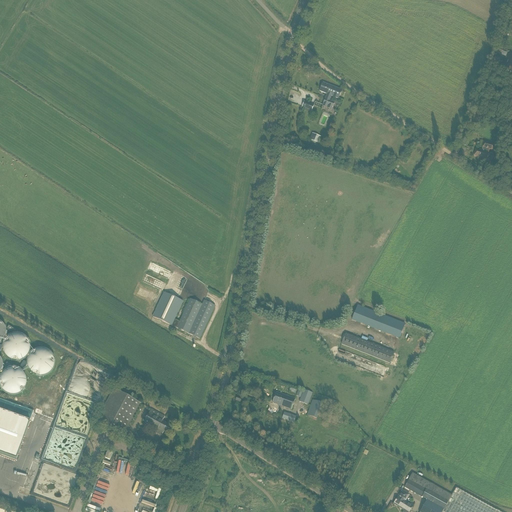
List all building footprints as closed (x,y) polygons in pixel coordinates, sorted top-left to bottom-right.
[(338,99),(341,90),(323,83),(322,83),(320,87),(321,87),(319,91),(327,94),(323,103),(333,107),(334,103),(329,101),(331,96),(338,99)] [(488,118),(476,112),(473,118),(479,121),(481,118),(482,119),(482,120),(486,122),(488,118)] [(312,133),(310,139),(319,143),(321,136),(312,133)] [(474,156),(487,160),(489,153),(487,153),(489,149),(493,151),(494,145),(484,142),(481,151),(476,149),(474,156)] [(172,326),(176,328),(200,339),(215,306),(210,304),(204,301),(202,305),(190,299),(179,322),(174,320),(183,301),(164,293),(153,317),(172,326)] [(352,322),(401,338),(406,322),(357,306),(352,322)] [(0,341),(4,341),(5,355),(16,361),(25,360),(30,351),(30,347),(26,339),(26,338),(18,333),(16,333),(8,336),(7,339),(6,329),(4,324),(0,322),(0,341)] [(390,364),(394,353),(346,334),(341,344),(390,364)] [(55,372),(50,348),(28,353),(33,377),(55,372)] [(29,375),(6,367),(0,383),(5,384),(3,390),(21,397),(29,375)] [(124,436),(141,404),(114,389),(97,421),(124,436)] [(308,405),(313,393),(304,390),(299,402),(308,405)] [(276,392),(272,403),(291,410),(295,399),(276,392)] [(0,453),(16,460),(30,422),(34,412),(0,399),(0,453)] [(317,419),(322,404),(312,400),(307,415),(317,419)] [(151,409),(144,422),(154,427),(163,433),(167,434),(171,426),(167,424),(162,421),(165,417),(151,409)] [(284,412),(282,419),(293,423),(296,417),(284,412)] [(306,416),(304,422),(318,427),(320,421),(306,416)] [(404,487),(427,500),(419,511),(499,511),(496,510),(495,510),(456,488),(452,496),(434,486),(434,485),(412,473),(404,487)] [(406,511),(409,511),(413,506),(405,501),(409,495),(402,491),(398,497),(393,504),(406,511)] [(152,511),(156,504),(142,500),(138,511),(152,511)]
